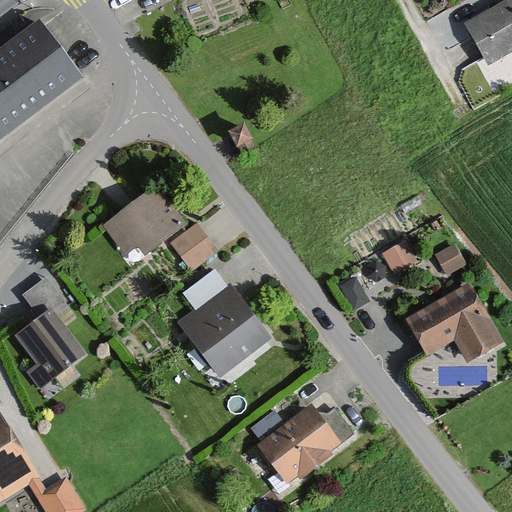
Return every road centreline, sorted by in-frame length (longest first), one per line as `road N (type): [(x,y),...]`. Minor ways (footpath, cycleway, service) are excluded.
road 1 (unclassified): [(476,511),(154,90)]
road 2 (residential): [(0,268),(154,90)]
